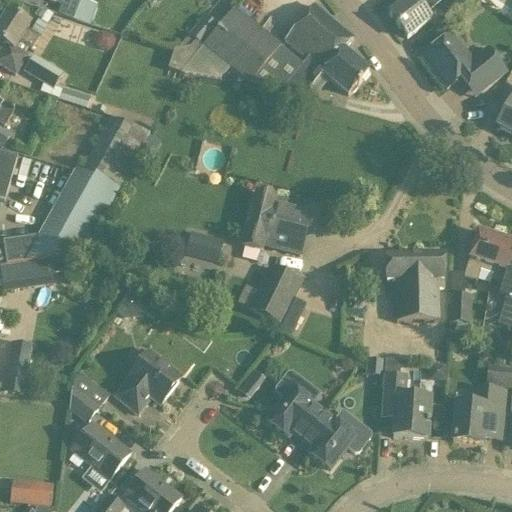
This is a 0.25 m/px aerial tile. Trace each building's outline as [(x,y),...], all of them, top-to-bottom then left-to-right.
[(46,0),(46,1),(60,10),(57,16),(89,28),(97,7),(81,1),(81,0),(46,0)] [(430,23),(424,16),(438,5),(433,0),(411,0),(388,18),(407,42),(430,23)] [(449,0),(444,11),(457,18),(466,0),(449,0)] [(368,75),(344,54),(353,42),(313,8),(283,44),(298,58),(306,64),(282,96),(310,103),(313,101),(306,95),(322,77),(348,99),(368,75)] [(221,84),(230,73),(249,88),(281,51),(234,13),(218,31),(203,19),(175,53),(174,52),(167,72),(221,84)] [(38,40),(27,33),(30,28),(9,15),(0,28),(0,70),(14,80),(27,59),(25,56),(27,52),(30,53),(38,40)] [(446,92),(458,82),(474,102),(507,77),(486,50),(470,63),(450,38),(422,60),(446,92)] [(23,75),(53,93),(62,77),(33,59),(23,75)] [(89,99),(61,90),(57,102),(85,111),(89,99)] [(0,128),(4,130),(14,113),(0,104),(0,128)] [(511,105),(510,104),(497,130),(511,137),(511,105)] [(109,122),(79,177),(117,191),(149,136),(109,122)] [(11,138),(0,131),(0,151),(1,153),(11,138)] [(0,204),(3,205),(17,159),(0,154),(0,204)] [(81,259),(117,191),(79,177),(75,175),(39,239),(2,244),(6,267),(25,264),(81,259)] [(286,206),(275,203),(275,202),(257,197),(243,250),(260,255),(262,249),(300,260),(311,217),(285,211),(286,206)] [(223,243),(191,235),(186,258),(217,266),(223,243)] [(495,269),(503,244),(477,236),(468,263),(463,280),(476,284),(482,265),(495,269)] [(511,246),(503,244),(493,277),(491,283),(501,287),(498,298),(506,301),(498,328),(511,332),(511,246)] [(438,293),(444,293),(443,258),(386,260),(386,285),(395,285),(396,327),(439,326),(438,293)] [(0,272),(3,293),(51,286),(48,263),(0,269),(0,272)] [(247,313),(280,329),(302,286),(268,270),(247,313)] [(139,322),(148,308),(128,296),(119,310),(139,322)] [(470,327),(471,299),(450,298),(449,327),(470,327)] [(23,398),(31,350),(10,346),(2,395),(23,398)] [(181,382),(147,356),(149,354),(144,351),(142,350),(138,350),(133,351),(130,354),(128,358),(128,362),(129,366),(135,372),(112,401),(137,420),(151,403),(159,410),(181,382)] [(384,379),(385,363),(366,362),(365,379),(383,380),(383,379),(384,379)] [(384,379),(399,380),(400,364),(385,363),(384,379)] [(511,383),(511,372),(487,370),(485,389),(511,392),(511,383)] [(253,374),(240,391),(248,398),(261,380),(253,374)] [(79,375),(76,379),(74,378),(73,379),(68,414),(86,428),(109,399),(79,375)] [(301,446),(323,418),(311,409),(320,397),(292,375),(287,376),(275,392),(275,396),(284,403),(267,425),(289,442),(292,438),(301,446)] [(430,408),(405,407),(407,380),(399,380),(384,379),(383,379),(383,380),(380,424),(393,425),(392,441),(428,443),(430,408)] [(483,448),(483,444),(501,446),(506,394),(472,391),(470,409),(456,408),(453,445),(483,448)] [(323,418),(301,446),(312,454),(308,458),(330,475),(347,453),(353,458),(358,457),(370,441),(370,436),(341,413),(332,425),(323,418)] [(110,484),(130,458),(93,429),(73,455),(110,484)] [(139,511),(173,511),(181,502),(145,474),(125,501),(139,511)] [(52,487),(11,483),(9,506),(50,511),(52,487)] [(107,499),(96,511),(123,511),(124,511),(107,499)]
